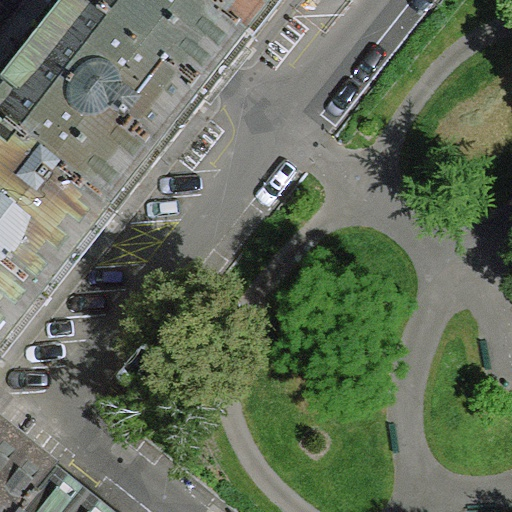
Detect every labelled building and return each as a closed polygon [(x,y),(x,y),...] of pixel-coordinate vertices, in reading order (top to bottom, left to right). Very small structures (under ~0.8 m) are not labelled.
[(76,0),(0,95),(0,135),(107,224),(223,81),(248,50),(184,0),(76,0)] [(184,0),(248,50),(287,0),(184,0)] [(0,360),(107,224),(0,135),(0,360)] [(0,511),(33,511),(57,483),(0,437),(0,511)] [(93,511),(57,483),(33,511),(93,511)]
